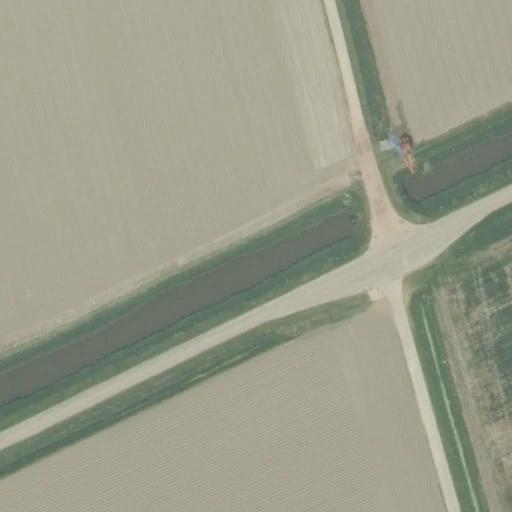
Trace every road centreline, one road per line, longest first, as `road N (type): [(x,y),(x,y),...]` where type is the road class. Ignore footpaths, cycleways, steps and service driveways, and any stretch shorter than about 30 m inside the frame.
road 1 (unclassified): [(0,441),(388,262)]
road 2 (unclassified): [(388,262),(328,0)]
road 3 (unclassified): [(453,511),(388,262)]
road 4 (unclassified): [(388,262),(511,191)]
